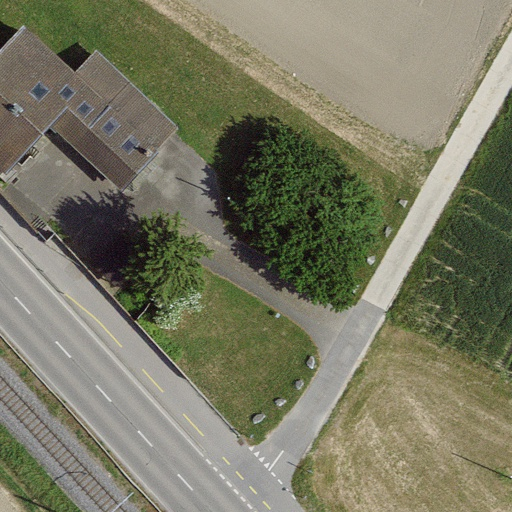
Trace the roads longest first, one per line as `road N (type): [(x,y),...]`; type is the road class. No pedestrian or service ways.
road 1 (track): [(347,355),(511,60)]
road 2 (secondary): [(213,511),(0,281)]
